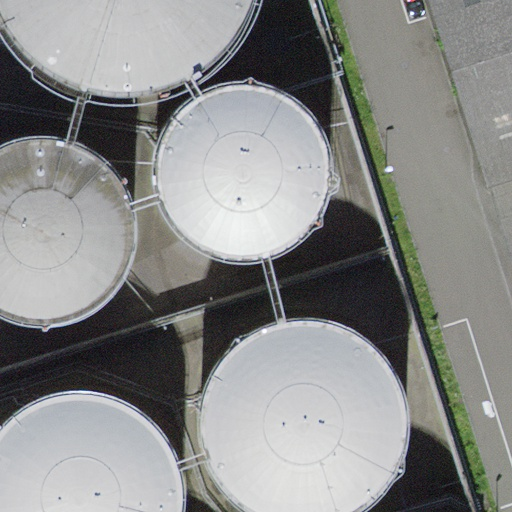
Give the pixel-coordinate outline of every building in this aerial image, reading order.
[(11,0),(30,52),(64,88),(109,110),(181,112),(227,93),(264,59),(286,15),(288,0),(11,0)] [(511,0),(426,0),(487,183),(511,175),(511,0)] [(283,99),(240,104),(214,120),(194,144),(184,173),(184,204),(192,226),(210,251),(235,269),(265,276),(308,269),(334,252),(352,227),(361,182),(354,152),(337,126),(312,108),(283,99)] [(97,161),(72,156),(42,159),(14,173),(0,188),(0,298),(11,311),(38,327),(58,331),(89,329),(117,316),(139,295),(154,259),(154,228),(143,200),(124,176),(97,161)] [(511,175),(487,183),(511,260),(511,175)] [(340,323),(299,329),(264,348),(238,378),(224,415),(223,454),(239,497),(252,511),(418,511),(429,501),(446,465),(448,421),(436,384),(412,353),(378,332),(340,323)] [(100,396),(59,402),(24,421),(0,448),(0,511),(207,511),(208,494),(196,457),(172,425),(138,404),(100,396)]
